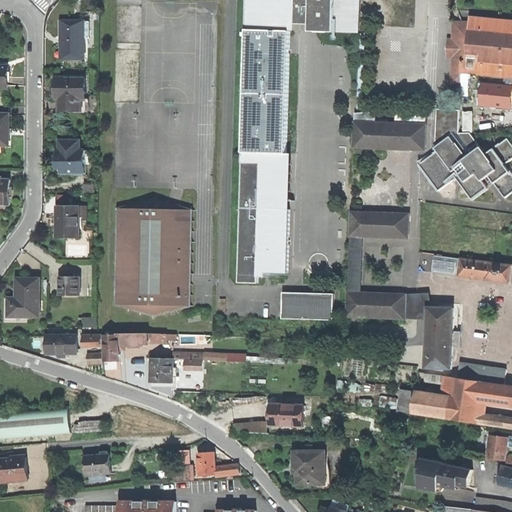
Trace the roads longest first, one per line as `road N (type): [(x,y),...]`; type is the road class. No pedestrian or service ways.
road 1 (residential): [(0,352),(184,415),(246,459),(291,511)]
road 2 (residential): [(30,14),(33,209),(0,266)]
